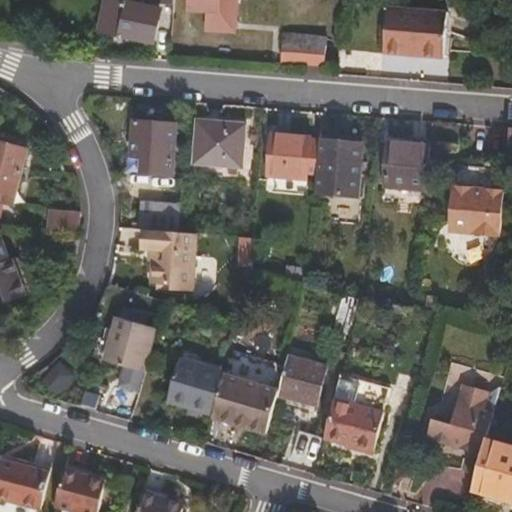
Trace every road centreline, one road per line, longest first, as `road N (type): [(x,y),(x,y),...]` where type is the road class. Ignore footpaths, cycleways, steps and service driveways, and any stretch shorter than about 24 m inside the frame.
road 1 (residential): [(29,73),(511,109)]
road 2 (residential): [(29,73),(86,157),(99,218),(78,287),(29,359),(0,379)]
road 3 (residential): [(0,400),(268,487)]
